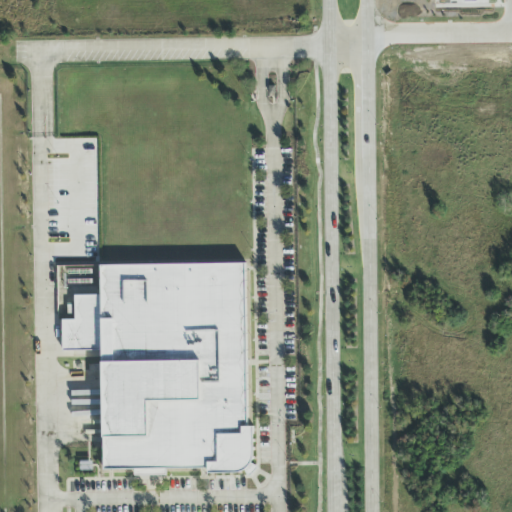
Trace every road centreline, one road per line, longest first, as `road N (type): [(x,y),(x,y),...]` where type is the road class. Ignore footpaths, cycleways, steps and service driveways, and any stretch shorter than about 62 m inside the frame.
road 1 (secondary): [(327,0),(332,511)]
road 2 (secondary): [(370,511),(365,0)]
